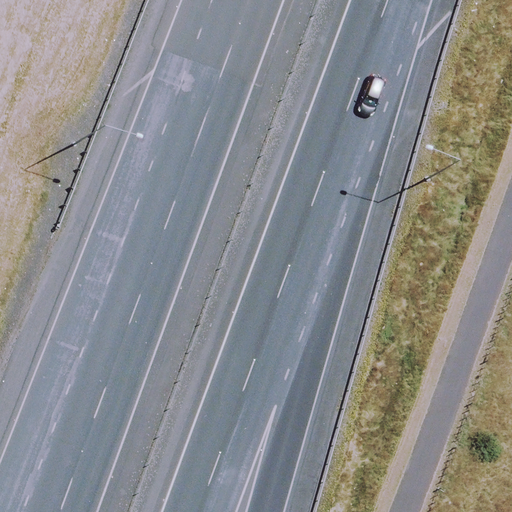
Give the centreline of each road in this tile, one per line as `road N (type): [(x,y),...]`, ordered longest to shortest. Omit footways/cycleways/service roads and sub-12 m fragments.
road 1 (motorway): [(92,438),(254,0)]
road 2 (motorway): [(318,225),(209,511)]
road 3 (motorway): [(318,225),(246,511)]
road 4 (motorway): [(402,0),(318,225)]
